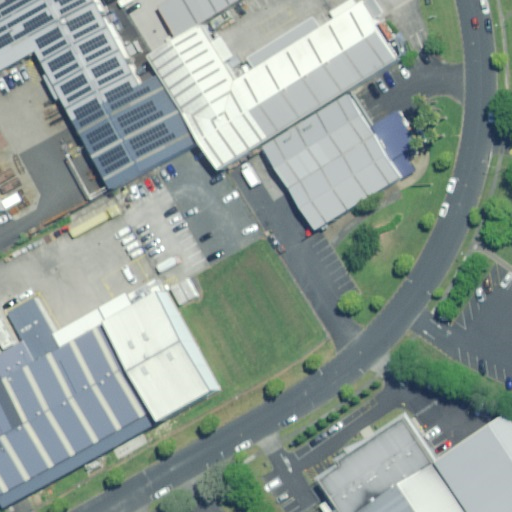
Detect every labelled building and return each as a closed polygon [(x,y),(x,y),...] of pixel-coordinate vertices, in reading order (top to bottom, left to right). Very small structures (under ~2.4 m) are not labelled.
[(147,79),(103,0),(0,0),(0,68),(39,47),(120,190),(206,140),(163,72),(147,79)] [(169,61),(241,170),(419,54),(383,0),(256,83),(220,28),(169,61)] [(179,0),(171,5),(194,40),(255,0),(179,0)] [(412,184),(358,101),(274,156),(328,238),(412,184)] [(193,187),(180,163),(162,173),(175,197),(193,187)] [(0,216),(11,211),(0,191),(0,216)] [(159,287),(105,318),(160,416),(165,424),(219,393),(159,287)] [(0,496),(4,504),(160,416),(105,318),(66,340),(59,326),(28,343),(23,334),(0,346),(0,496)] [(511,511),(511,416),(434,471),(463,511),(511,511)] [(463,511),(434,471),(403,423),(318,482),(338,511),(463,511)]
